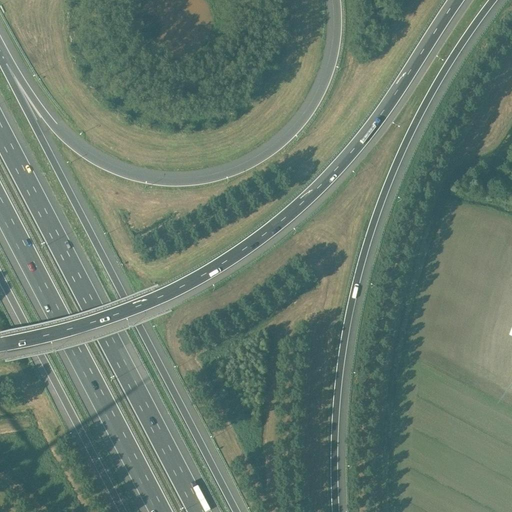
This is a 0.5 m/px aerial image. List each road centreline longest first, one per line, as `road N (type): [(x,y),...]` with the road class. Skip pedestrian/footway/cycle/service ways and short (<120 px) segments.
road 1 (motorway): [(0,344),(137,305),(254,240),(361,139),(455,0)]
road 2 (motorway): [(336,511),(339,384),(373,228),(423,112),(497,0)]
road 3 (motorway): [(237,511),(3,63)]
road 4 (motorway): [(336,0),(328,71),(305,116),(253,162),(197,181),(146,180),(93,159),(52,125),(3,63)]
road 5 (motorway): [(200,511),(0,131)]
road 6 (motorway): [(0,202),(163,511)]
road 7 (motorway): [(0,277),(122,511)]
